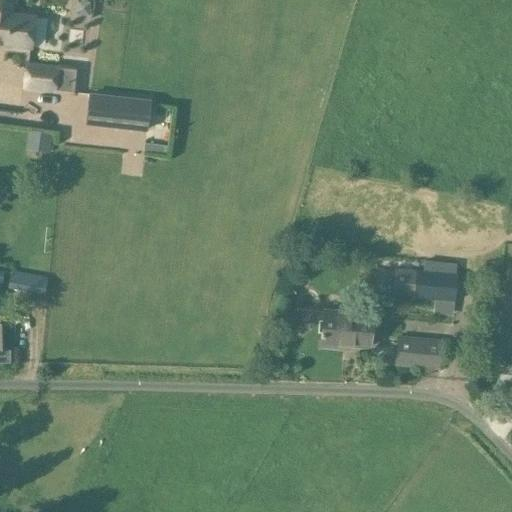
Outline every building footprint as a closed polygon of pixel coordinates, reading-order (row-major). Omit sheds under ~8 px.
[(0,0),(0,44),(32,48),(35,16),(11,14),(12,6),(8,3),(3,1),(0,0)] [(27,62),(25,86),(53,88),(55,64),(27,62)] [(59,65),(57,89),(77,91),(79,66),(59,65)] [(91,89),(87,122),(151,129),(154,96),(91,89)] [(50,152),(52,130),(29,127),(27,149),(50,152)] [(455,302),(458,274),(395,267),(392,296),(455,302)] [(10,269),(7,287),(18,289),(43,294),(46,276),(17,271),(10,269)] [(369,347),(372,313),(322,309),(319,347),(340,348),(340,345),(369,347)] [(0,348),(12,348),(11,321),(0,321),(0,348)] [(438,369),(441,341),(398,336),(395,364),(438,369)]
